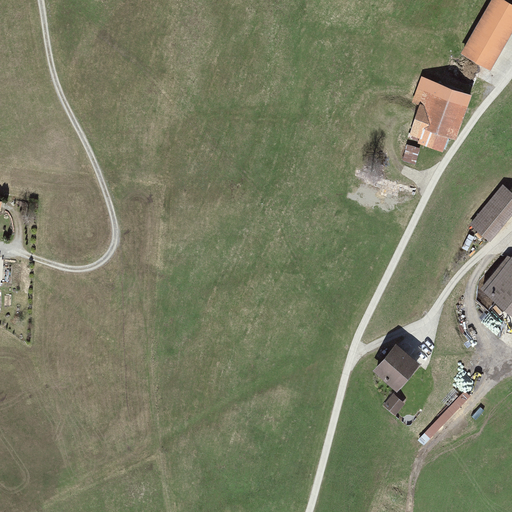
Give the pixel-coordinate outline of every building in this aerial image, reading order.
[(489,71),(511,30),(511,6),(499,0),(488,0),(459,55),(489,71)] [(454,144),(471,96),(421,78),(411,104),(417,106),(406,136),(416,140),(415,145),(441,154),(446,141),(454,144)] [(511,217),(511,195),(502,187),(468,228),(488,245),(511,217)] [(511,257),(509,261),(505,257),(478,291),(511,318),(511,257)] [(419,365),(394,344),(370,372),(395,394),(419,365)] [(465,390),(417,437),(424,444),(472,397),(465,390)] [(404,406),(392,397),(382,409),(394,418),(404,406)]
